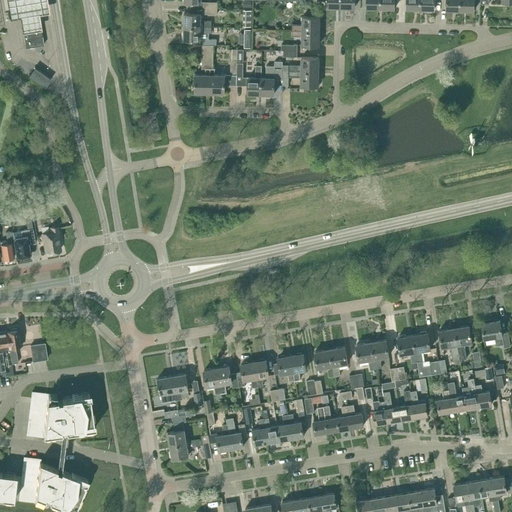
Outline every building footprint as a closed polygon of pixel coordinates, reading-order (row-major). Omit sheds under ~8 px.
[(47,0),(8,0),(12,18),(22,17),(23,28),(42,25),(41,13),(50,11),(47,0)] [(380,0),(381,8),(394,8),(394,0),(380,0)] [(406,0),(407,8),(421,9),(421,0),(406,0)] [(421,0),(421,9),(435,9),(434,0),(421,0)] [(446,0),(446,9),(461,10),(460,0),(446,0)] [(460,0),(461,10),(474,10),(474,0),(460,0)] [(243,10),(243,26),(251,26),(252,10),(243,10)] [(184,13),(184,27),(211,27),(211,20),(201,20),(201,13),(184,13)] [(291,31),(319,31),(320,16),(303,16),(302,24),(292,24),(291,31)] [(41,27),(23,30),(24,32),(26,47),(44,44),(41,27)] [(211,32),(211,27),(184,27),(184,39),(201,40),(201,32),(211,32)] [(302,44),(319,45),(319,32),(319,31),(291,31),(291,36),(302,36),(302,44)] [(195,73),(195,92),(210,92),(211,69),(213,69),(213,68),(213,46),(202,45),(201,68),(205,68),(205,73),(195,73)] [(302,65),(289,65),(289,71),(319,72),(319,57),(302,57),(302,65)] [(275,80),(283,80),(283,71),(283,65),(283,61),(275,60),(275,65),(266,65),(266,74),(266,77),(262,77),(261,77),(261,94),(274,94),(275,80)] [(248,93),(261,94),(261,77),(262,77),(262,65),(256,65),(255,77),(243,76),(243,62),(237,62),(237,85),(248,85),(248,93)] [(318,85),(319,72),(289,71),(289,65),(283,65),(283,71),(283,80),(282,85),(289,85),(289,76),(301,76),(301,85),(318,85)] [(35,67),(29,76),(45,87),(51,79),(35,67)] [(211,69),(210,92),(225,93),(225,74),(216,74),(216,68),(213,68),(213,69),(211,69)] [(479,142),(480,141),(479,141),(479,140),(479,139),(479,138),(478,138),(477,137),(476,137),(475,137),(473,137),(471,138),(471,139),(470,140),(470,141),(470,142),(470,143),(471,145),(472,146),(474,146),(475,146),(477,146),(478,145),(479,144),(479,143),(479,142)] [(53,201),(51,193),(36,196),(37,204),(53,201)] [(60,249),(57,232),(59,232),(58,226),(49,227),(50,233),(41,234),(42,239),(44,239),(46,252),(60,249)] [(13,232),(14,238),(17,256),(31,254),(29,244),(35,243),(33,228),(26,229),(13,232)] [(0,243),(3,259),(14,257),(12,241),(14,241),(12,231),(5,232),(7,242),(0,243)] [(502,333),(500,320),(484,322),(482,323),(485,338),(495,336),(497,345),(504,344),(505,347),(511,346),(509,332),(502,333)] [(464,343),(472,341),(470,325),(454,327),(460,359),(467,358),(464,343)] [(455,364),(461,364),(460,359),(454,327),(440,330),(443,346),(451,345),(453,360),(455,360),(455,364)] [(10,347),(10,351),(12,363),(18,362),(16,346),(22,345),(19,328),(18,329),(17,328),(12,329),(12,330),(11,330),(7,330),(10,347)] [(6,371),(5,364),(4,358),(2,349),(10,347),(7,330),(1,331),(0,333),(0,332),(0,361),(1,371),(6,371)] [(413,334),(417,361),(419,375),(434,373),(434,374),(441,372),(439,360),(430,361),(431,365),(424,366),(423,360),(421,350),(431,348),(428,332),(427,332),(426,330),(419,332),(420,333),(413,334)] [(417,361),(413,334),(406,336),(406,334),(399,335),(399,337),(398,337),(401,353),(412,352),(412,355),(410,355),(411,362),(417,361)] [(386,339),(371,341),(376,368),(381,367),(380,360),(381,360),(381,357),(389,355),(386,339)] [(370,369),(375,368),(371,341),(357,344),(359,361),(370,359),(371,362),(369,362),(370,369)] [(47,358),(45,342),(30,345),(32,361),(47,358)] [(344,346),(330,348),(334,375),(340,374),(339,367),(336,367),(336,365),(347,363),(344,346)] [(329,376),(334,375),(330,348),(315,351),(318,368),(329,366),(330,369),(327,369),(329,376)] [(475,367),(482,365),(479,351),(473,352),(475,367)] [(303,353),(290,355),(295,380),(300,379),(298,370),(305,369),(303,353)] [(290,380),(295,380),(290,355),(278,357),(281,373),(288,372),(290,380)] [(267,359),(254,361),(258,386),(263,385),(262,376),(269,375),(267,359)] [(445,359),(439,360),(441,372),(441,373),(447,372),(445,359)] [(254,361),(241,363),(242,371),(237,372),(239,386),(245,385),(244,380),(251,378),(252,383),(253,387),(258,386),(254,361)] [(503,363),(495,364),(497,374),(505,373),(503,363)] [(229,365),(217,368),(221,392),(227,391),(225,382),(232,381),(233,387),(239,386),(237,372),(231,373),(229,365)] [(399,380),(406,378),(404,366),(397,367),(399,380)] [(484,367),(487,379),(493,378),(491,366),(484,367)] [(392,381),(398,380),(399,380),(397,367),(390,368),(392,381)] [(221,392),(217,368),(204,370),(207,386),(215,384),(216,393),(217,399),(222,398),(221,392)] [(187,373),(172,375),(176,400),(183,398),(183,397),(182,390),(188,389),(189,389),(187,373)] [(362,373),(355,374),(357,386),(364,385),(362,373)] [(357,386),(355,374),(349,375),(351,387),(357,386)] [(158,379),(157,379),(158,384),(159,384),(161,393),(162,400),(169,399),(169,401),(176,400),(172,375),(158,378),(158,379)] [(495,376),(498,388),(504,387),(502,375),(495,376)] [(421,390),(428,389),(426,377),(419,378),(421,390)] [(463,395),(466,408),(479,406),(475,385),(474,377),(468,379),(469,386),(470,394),(463,395)] [(307,380),(309,395),(316,393),(314,379),(307,380)] [(314,379),(316,393),(323,392),(321,380),(314,381),(314,379)] [(437,399),(439,412),(453,410),(448,382),(448,380),(442,381),(444,391),(443,391),(444,398),(437,399)] [(457,396),(455,389),(456,389),(454,381),(448,382),(453,410),(466,408),(463,395),(457,396)] [(475,385),(479,406),(492,404),(490,390),(483,391),(481,384),(475,385)] [(356,387),(359,399),(365,398),(363,386),(356,387)] [(377,386),(371,387),(371,386),(365,387),(367,400),(373,398),(372,392),(378,391),(377,386)] [(373,410),(375,423),(389,421),(383,386),(382,386),(383,391),(385,400),(380,401),(379,400),(373,401),(374,410),(373,410)] [(383,386),(389,421),(402,419),(399,405),(392,407),(390,391),(389,391),(384,386),(383,386)] [(410,389),(415,417),(428,414),(425,399),(418,400),(417,390),(416,390),(415,386),(410,387),(410,389)] [(284,388),(277,389),(279,400),(286,399),(284,388)] [(270,390),(272,401),(267,402),(273,401),(280,400),(279,400),(277,389),(270,390)] [(399,405),(402,419),(415,417),(410,389),(404,390),(406,404),(399,405)] [(94,427),(95,427),(95,421),(93,422),(90,397),(91,397),(90,392),(72,394),(72,395),(62,397),(62,399),(57,399),(57,394),(32,391),(27,434),(43,436),(43,433),(77,430),(77,431),(94,427)] [(194,393),(196,405),(202,404),(200,392),(194,393)] [(312,397),(305,398),(307,413),(315,412),(312,397)] [(206,413),(207,412),(213,411),(212,411),(210,398),(203,399),(206,413)] [(302,398),(296,399),(298,411),(304,410),(302,398)] [(348,405),(351,427),(364,425),(361,412),(355,413),(353,404),(348,405)] [(329,405),(323,406),(328,431),(340,429),(338,416),(331,417),(329,405)] [(338,416),(340,429),(351,427),(348,405),(342,406),(343,415),(338,416)] [(313,420),(316,433),(328,431),(323,406),(317,407),(320,419),(313,420)] [(250,407),(244,408),(247,422),(253,421),(250,407)] [(171,410),(164,411),(165,417),(172,416),(179,415),(178,409),(171,410)] [(213,411),(207,412),(209,424),(215,423),(213,411)] [(288,414),(292,437),(304,435),(301,421),(294,422),(293,413),(288,414)] [(179,415),(172,416),(173,423),(174,423),(175,431),(168,432),(170,445),(187,442),(184,429),(183,422),(186,421),(185,414),(179,415)] [(277,425),(280,440),(292,437),(288,414),(283,415),(284,424),(277,425)] [(227,424),(231,448),(244,446),(242,438),(247,437),(245,423),(239,424),(240,431),(235,432),(234,431),(235,430),(236,429),(234,417),(226,418),(227,424)] [(253,429),(255,444),(268,442),(264,418),(259,419),(260,428),(253,429)] [(264,418),(268,442),(280,440),(277,425),(270,426),(269,418),(264,418)] [(213,446),(219,445),(219,450),(231,448),(227,424),(222,425),(224,434),(218,435),(217,432),(211,433),(211,436),(213,446)] [(187,442),(170,445),(172,458),(173,458),(174,460),(175,461),(180,460),(181,459),(180,457),(189,455),(188,447),(203,444),(205,458),(212,457),(209,434),(202,435),(202,439),(187,442)] [(88,479),(72,473),(71,474),(40,461),(40,458),(24,456),(22,475),(0,471),(0,496),(44,502),(46,497),(50,499),(49,501),(59,505),(58,506),(73,511),(75,511),(78,507),(77,507),(86,484),(87,485),(89,480),(88,479)] [(493,500),(494,507),(500,506),(498,499),(501,498),(500,492),(507,491),(507,490),(511,489),(511,488),(511,486),(511,479),(505,480),(504,475),(492,477),(495,499),(493,500)] [(481,490),(482,495),(489,494),(490,500),(493,500),(495,499),(492,477),(479,480),(481,490)] [(479,480),(467,482),(471,504),(473,503),(474,506),(484,504),(482,495),(481,490),(479,480)] [(471,504),(467,482),(454,484),(458,506),(465,504),(466,511),(475,510),(474,506),(473,503),(471,504)] [(437,502),(435,487),(422,489),(426,511),(432,510),(431,506),(436,505),(436,502),(437,502)] [(409,492),(412,506),(412,511),(422,511),(426,511),(422,489),(409,492)] [(412,506),(409,492),(397,494),(399,511),(406,511),(405,507),(412,506)] [(334,493),(321,495),(324,511),(330,511),(330,507),(337,506),(334,493)] [(393,509),(393,511),(399,511),(397,494),(384,496),(387,510),(393,509)] [(324,511),(321,495),(308,497),(311,510),(317,509),(317,511),(324,511)] [(384,496),(372,498),(374,511),(380,511),(387,510),(384,496)] [(308,497),(295,499),(297,511),(303,511),(304,511),(311,510),(308,497)] [(374,511),(372,498),(358,500),(360,511),(374,511)] [(297,511),(295,499),(282,501),(283,511),(297,511)] [(238,511),(236,501),(229,502),(231,511),(238,511)] [(272,511),(271,503),(258,505),(259,511),(272,511)]
